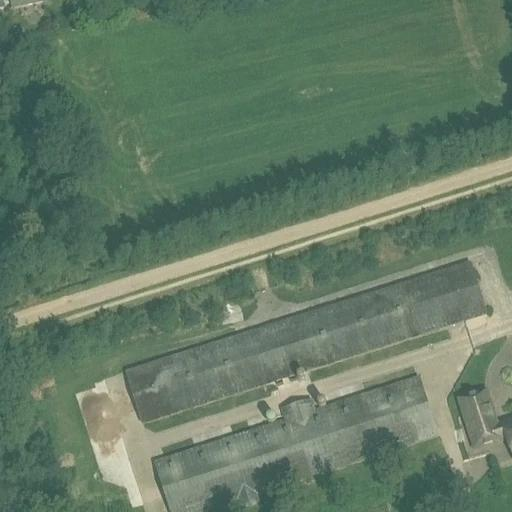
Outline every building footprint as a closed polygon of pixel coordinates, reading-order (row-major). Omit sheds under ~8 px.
[(0,0),(0,9),(2,9),(2,6),(10,5),(11,10),(46,2),(45,0),(0,0)] [(471,265),(128,374),(143,423),(487,314),(471,265)] [(165,458),(154,462),(170,511),(204,511),(439,437),(420,377),(316,410),(312,400),(281,411),(284,420),(193,449),(189,441),(162,451),(165,458)] [(511,384),(497,389),(504,418),(511,416),(511,384)] [(511,422),(497,427),(486,393),(461,401),(476,450),(509,439),(511,449),(511,422)]
